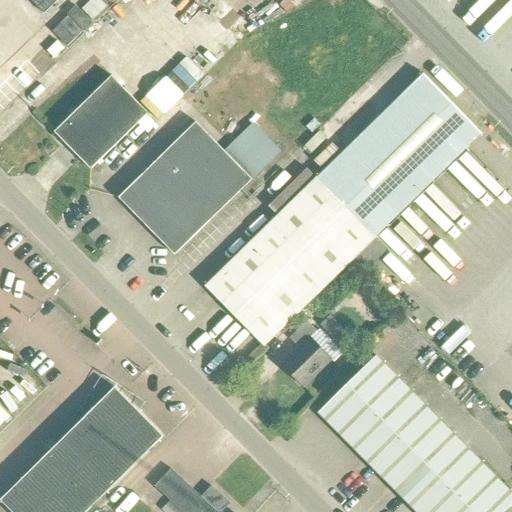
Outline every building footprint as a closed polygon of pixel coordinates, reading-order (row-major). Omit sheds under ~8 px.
[(59,0),(30,0),(45,14),(59,0)] [(66,16),(68,18),(52,32),(67,48),(83,32),(84,33),(92,24),(75,7),(66,16)] [(65,49),(58,42),(47,52),(54,59),(65,49)] [(0,109),(23,88),(7,70),(0,76),(0,109)] [(423,74),(206,287),(265,347),(482,134),(423,74)] [(112,77),(55,133),(91,170),(148,114),(112,77)] [(315,121),(307,129),(313,136),(321,127),(315,121)] [(196,123),(162,157),(119,199),(175,256),(252,180),(249,178),(225,153),(196,123)] [(254,124),(225,153),(249,178),(252,180),(282,151),(254,124)] [(311,338),(283,366),(304,387),(332,359),(311,338)] [(504,511),(511,504),(511,493),(376,356),(318,413),(415,511),(504,511)] [(78,459),(129,403),(115,388),(87,416),(79,412),(58,444),(1,501),(11,511),(87,511),(102,498),(78,459)] [(163,437),(129,403),(78,459),(102,498),(163,437)] [(0,426),(10,417),(0,406),(0,426)] [(202,498),(171,469),(155,487),(170,501),(162,510),(163,511),(223,511),(231,504),(212,487),(202,498)]
